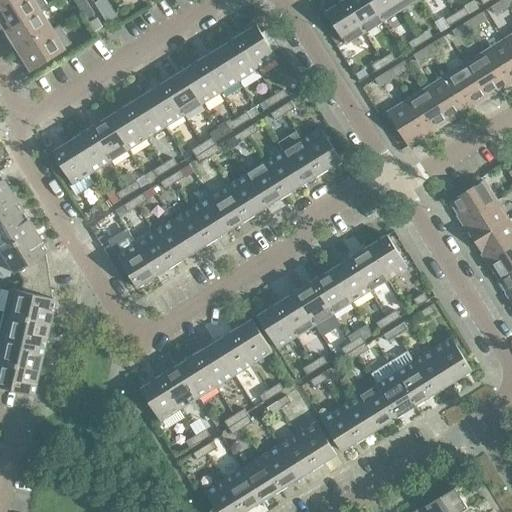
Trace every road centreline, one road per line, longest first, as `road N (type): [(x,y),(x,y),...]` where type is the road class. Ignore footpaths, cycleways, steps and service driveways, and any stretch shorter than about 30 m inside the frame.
road 1 (residential): [(388,167),(309,216),(295,245),(134,343),(14,154),(27,127)]
road 2 (residential): [(27,127),(216,6),(238,0)]
road 3 (residential): [(511,372),(400,184)]
road 4 (residential): [(388,167),(278,0)]
road 5 (residential): [(338,511),(479,423)]
road 6 (residential): [(511,117),(400,184)]
